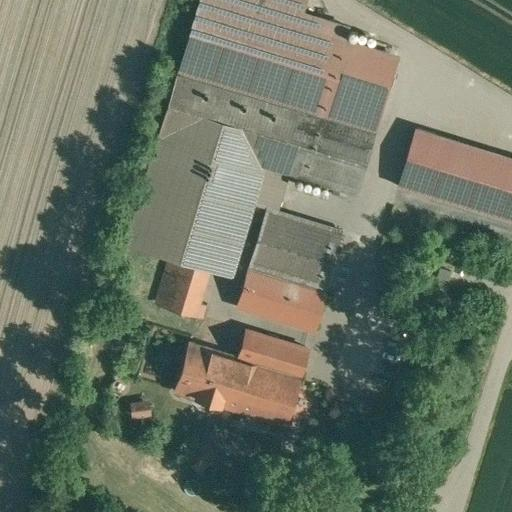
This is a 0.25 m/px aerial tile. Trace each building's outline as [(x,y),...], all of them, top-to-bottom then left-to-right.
[(201,0),(127,243),(170,256),(207,268),(231,275),(264,165),(355,193),(397,58),(321,35),(326,20),(300,13),(304,0),(201,0)] [(511,157),(416,128),(399,186),(511,220),(511,157)] [(344,231),(267,208),(249,269),(325,292),(344,231)] [(207,268),(170,256),(156,302),(193,313),(196,304),(207,268)] [(325,292),(249,269),(238,306),(314,329),(325,292)] [(203,306),(196,304),(193,313),(200,315),(203,306)] [(308,348),(247,329),(238,357),(299,376),(308,348)] [(238,357),(190,342),(175,390),(285,424),(299,376),(238,357)] [(148,403),(132,405),(133,415),(149,413),(148,403)] [(205,442),(187,457),(198,470),(216,455),(205,442)] [(147,457),(143,471),(174,481),(178,467),(147,457)]
